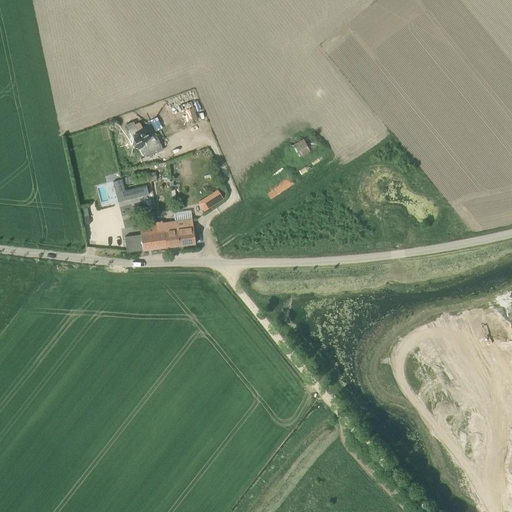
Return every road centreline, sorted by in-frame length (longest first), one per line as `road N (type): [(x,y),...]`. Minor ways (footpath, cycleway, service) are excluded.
road 1 (unknown): [(492,511),(450,481),(414,409),(378,389),(373,357),(408,324),(511,290)]
road 2 (unclassified): [(425,511),(323,399),(225,263)]
road 3 (unclassified): [(225,263),(338,260),(511,229)]
road 4 (unclassified): [(225,263),(122,262),(0,247)]
